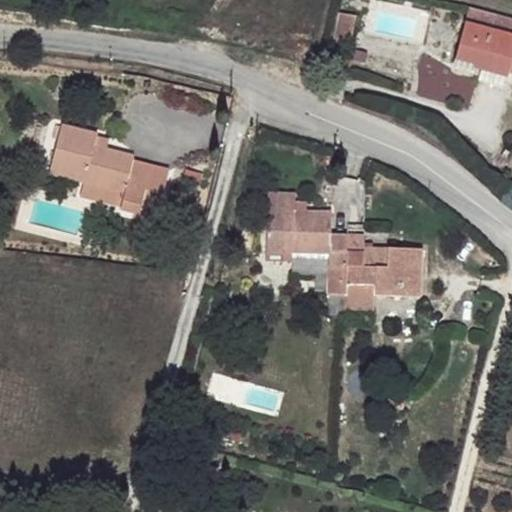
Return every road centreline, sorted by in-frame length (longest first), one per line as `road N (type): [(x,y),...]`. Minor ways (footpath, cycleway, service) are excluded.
road 1 (residential): [(0,38),(155,52),(302,103),(404,143),(511,230)]
road 2 (residential): [(511,277),(454,511)]
